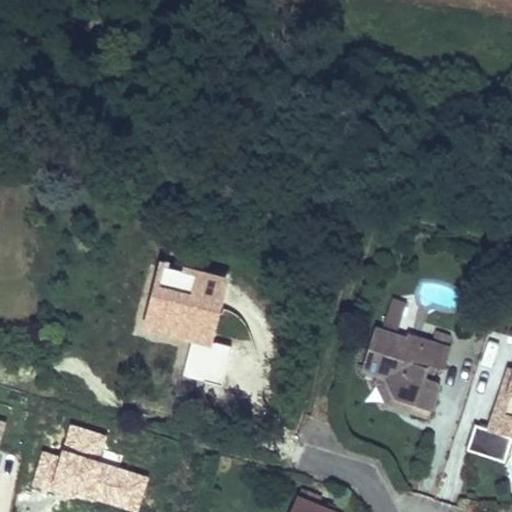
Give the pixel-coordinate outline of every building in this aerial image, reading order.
[(229,350),(209,346),(224,285),(150,268),(134,335),(188,347),(180,381),(220,390),(229,350)] [(412,413),(429,419),(438,390),(435,382),(430,381),(424,379),(428,366),(435,368),(443,371),(450,348),(448,347),(451,336),(436,331),(432,342),(408,334),(406,338),(395,334),(406,302),(392,297),(382,330),(375,328),(362,371),(377,376),(385,379),(396,400),(414,406),(412,413)] [(424,379),(430,381),(435,368),(428,366),(424,379)] [(498,391),(485,429),(475,425),(467,451),(505,463),(511,440),(511,367),(511,369),(504,393),(498,391)] [(505,367),(498,391),(504,393),(511,369),(505,367)] [(386,405),(412,413),(414,406),(396,400),(385,379),(377,376),(375,383),(386,405)] [(0,452),(8,426),(0,423),(0,452)] [(129,511),(137,511),(148,477),(101,463),(109,436),(70,424),(60,457),(41,452),(31,485),(50,491),(51,488),(129,511)] [(332,498),(307,488),(301,501),(327,510),(332,498)] [(301,501),(295,499),(289,511),(331,511),(327,510),(301,501)]
